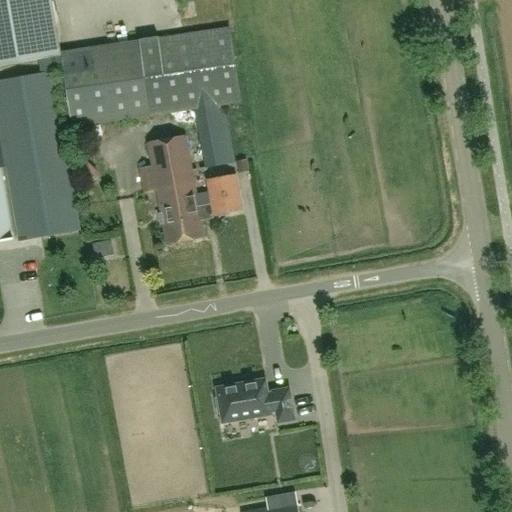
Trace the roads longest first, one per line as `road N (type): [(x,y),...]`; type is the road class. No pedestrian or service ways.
road 1 (unclassified): [(0,346),(484,261)]
road 2 (tertiary): [(484,261),(442,0)]
road 3 (tertiary): [(511,430),(484,261)]
